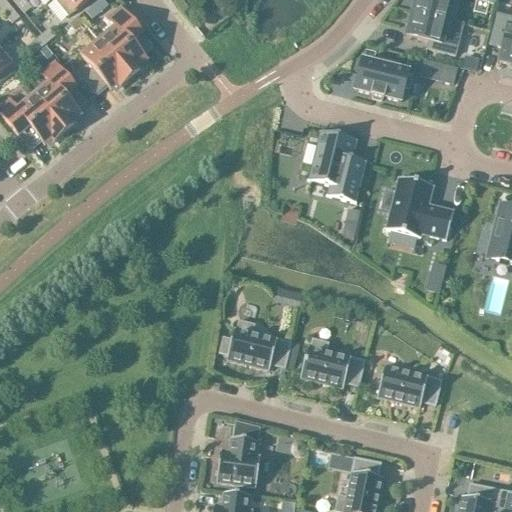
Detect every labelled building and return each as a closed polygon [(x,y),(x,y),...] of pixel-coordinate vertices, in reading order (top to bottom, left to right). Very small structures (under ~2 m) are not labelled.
[(10,10),(1,0),(0,1),(0,12),(3,16),(10,10)] [(21,0),(15,6),(23,16),(30,10),(22,0),(21,0)] [(67,19),(90,0),(55,0),(53,2),(67,19)] [(107,8),(100,0),(84,13),(91,22),(107,8)] [(412,11),(411,14),(462,27),(462,26),(453,24),(459,0),(456,0),(414,0),(415,1),(412,0),(411,0),(409,11),(412,11)] [(11,26),(18,20),(10,10),(3,16),(11,26)] [(144,64),(140,59),(151,50),(119,11),(107,22),(112,27),(96,41),(129,81),(139,72),(137,70),(144,64)] [(454,59),(462,27),(411,14),(410,17),(408,17),(405,27),(408,28),(405,39),(427,44),(425,51),(454,59)] [(511,20),(495,16),(488,46),(501,50),(498,64),(507,67),(508,67),(508,70),(511,70),(511,20)] [(44,46),(54,38),(48,31),(38,39),(44,46)] [(44,46),(38,39),(28,47),(34,55),(44,46)] [(129,81),(96,41),(78,55),(88,66),(77,75),(95,97),(106,88),(109,93),(117,87),(119,90),(129,81)] [(44,49),(39,53),(46,62),(52,57),(44,49)] [(0,75),(9,68),(0,57),(0,75)] [(464,57),(461,67),(474,71),(477,60),(464,57)] [(406,78),(407,75),(392,71),(393,65),(377,61),(376,67),(361,63),(353,93),(370,97),(370,99),(382,102),(382,100),(399,104),(403,90),(407,91),(410,78),(406,78)] [(85,105),(53,67),(41,77),(46,82),(30,96),(63,136),(73,127),(71,125),(78,119),(74,114),(85,105)] [(440,84),(451,87),(455,72),(444,68),(440,84)] [(63,136),(30,96),(13,109),(9,104),(0,110),(0,118),(28,152),(40,143),(43,148),(50,142),(53,145),(63,136)] [(306,148),(302,165),(311,168),(308,182),(306,182),(306,183),(329,189),(326,198),(325,198),(325,199),(355,206),(355,205),(353,205),(362,170),(363,166),(365,166),(365,165),(350,161),(354,144),(355,145),(356,143),(318,134),(318,135),(319,136),(316,150),(306,148)] [(385,194),(380,212),(389,214),(385,231),(385,233),(415,240),(419,241),(419,238),(420,239),(445,245),(452,215),(449,214),(427,209),(431,189),(398,181),(394,196),(385,194)] [(482,221),(469,273),(511,283),(511,208),(498,205),(493,224),(482,221)] [(344,223),(355,226),(358,215),(347,212),(344,223)] [(217,357),(226,359),(225,363),(268,374),(269,368),(283,372),(290,346),(252,336),(254,326),(237,322),(235,331),(233,331),(230,342),(222,340),(217,357)] [(299,381),(342,392),(343,387),(357,390),(364,365),(325,355),(327,346),(310,342),(308,350),(307,350),(299,381)] [(375,400),(419,411),(420,406),(434,409),(441,383),(383,369),(375,400)] [(257,434),(262,435),(262,434),(223,425),(234,428),(233,441),(229,441),(227,455),(219,454),(215,487),(255,492),(259,460),(254,459),(257,434)] [(333,511),(376,511),(383,481),(376,480),(379,466),(354,461),(345,500),(337,498),(333,511)] [(456,511),(505,511),(509,496),(468,487),(465,501),(459,500),(456,511)] [(212,508),(211,511),(247,511),(249,500),(222,495),(220,509),(212,508)]
